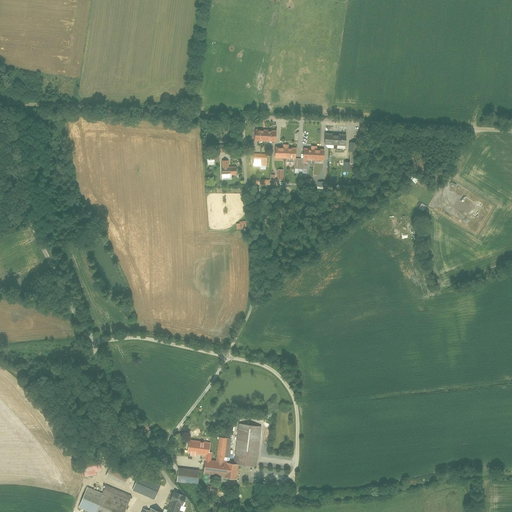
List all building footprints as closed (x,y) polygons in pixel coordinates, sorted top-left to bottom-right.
[(255,129),(255,140),(276,141),(276,130),(255,129)] [(326,134),(325,146),(347,147),(347,135),(326,134)] [(359,143),(349,143),(349,153),(359,154),(359,143)] [(229,144),(208,146),(209,165),(215,165),(214,154),(229,153),(229,144)] [(296,160),(297,148),(276,148),(276,160),(295,161),(295,175),(299,175),(299,170),(303,170),(304,164),(311,165),(311,161),(324,161),(325,151),(304,150),(303,160),(296,160)] [(261,170),(267,170),(267,155),(255,154),(254,165),(261,165),(261,170)] [(229,161),(222,161),(222,180),(231,180),(231,176),(237,176),(236,167),(229,167),(229,161)] [(415,186),(420,180),(415,175),(410,181),(415,186)] [(101,237),(97,229),(89,233),(93,241),(101,237)] [(109,434),(124,436),(125,430),(115,428),(116,424),(111,423),(109,434)] [(232,438),(221,437),(218,464),(206,462),(205,472),(225,475),(224,478),(239,480),(240,465),(257,467),(262,427),(239,425),(235,462),(225,461),(225,455),(230,455),(232,438)] [(158,436),(164,441),(168,435),(162,430),(158,436)] [(210,444),(195,442),(194,452),(209,454),(210,444)] [(136,452),(117,447),(115,454),(134,459),(136,452)] [(81,468),(82,477),(95,475),(95,472),(101,471),(100,465),(81,468)] [(126,474),(112,468),(109,475),(123,481),(126,474)] [(200,471),(179,468),(177,480),(198,483),(200,471)] [(159,484),(137,475),(133,486),(154,495),(159,484)] [(86,488),(78,508),(88,511),(123,511),(130,495),(104,485),(101,493),(86,488)] [(186,497),(173,492),(170,501),(183,506),(186,497)] [(162,510),(151,506),(148,511),(175,511),(179,504),(171,501),(168,509),(163,507),(162,510)]
